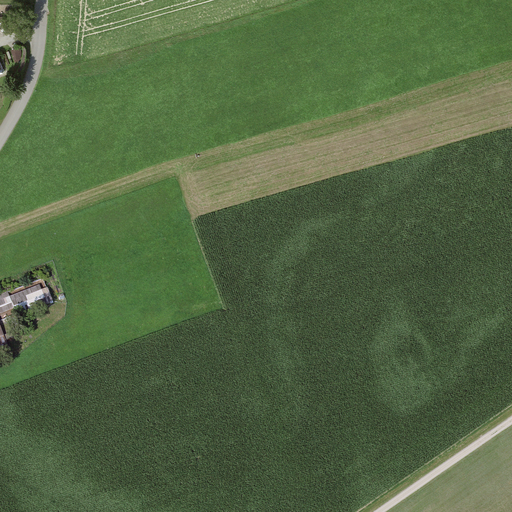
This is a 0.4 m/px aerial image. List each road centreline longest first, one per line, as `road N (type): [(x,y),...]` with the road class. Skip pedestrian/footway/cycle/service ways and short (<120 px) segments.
road 1 (track): [(511,420),(378,511)]
road 2 (unclassified): [(0,140),(32,75),(41,0)]
